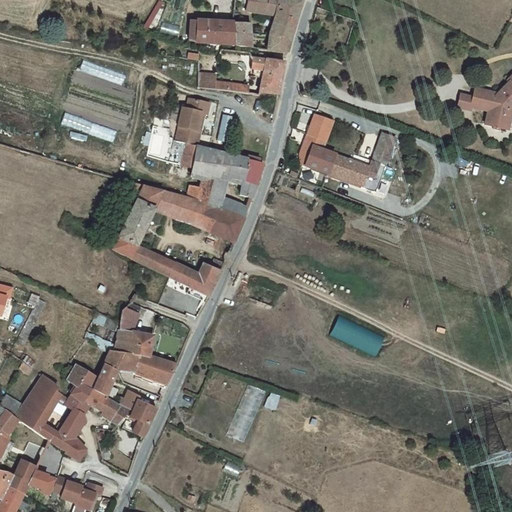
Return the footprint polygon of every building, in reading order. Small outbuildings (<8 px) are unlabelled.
[(250,2),(236,0),(235,0),(235,10),(248,12),(250,2)] [(299,12),(300,4),(302,1),(295,0),(236,0),(250,2),(248,12),(276,17),(268,50),(286,52),(291,41),(295,25),(299,12)] [(237,45),(235,23),(200,20),(198,40),(237,45)] [(254,25),(235,23),(237,45),(243,46),(253,48),(254,25)] [(227,48),(219,55),(224,56),(223,63),(252,69),(253,60),(249,52),(227,48)] [(219,55),(197,50),(196,63),(194,87),(218,92),(220,84),(223,63),(224,56),(219,55)] [(285,63),(253,60),(252,69),(250,89),(257,89),(257,93),(278,95),(285,63)] [(501,127),(506,108),(508,110),(511,107),(511,105),(511,72),(506,80),(507,81),(497,92),(493,96),(486,95),(487,91),(474,87),(472,97),(469,105),(487,110),(484,120),(490,122),(490,124),(501,127)] [(220,84),(218,92),(255,97),(257,93),(257,89),(250,89),(220,84)] [(469,105),(472,97),(459,94),(456,106),(469,109),(469,105)] [(184,146),(194,149),(199,134),(194,132),(198,116),(204,119),(207,107),(188,102),(185,112),(180,112),(175,131),(178,131),(173,144),(184,146)] [(506,108),(501,127),(506,129),(511,107),(508,110),(506,108)] [(61,124),(94,134),(98,123),(65,113),(61,124)] [(314,116),(303,144),(321,151),(331,123),(314,116)] [(404,135),(387,128),(371,171),(321,151),(303,144),(298,155),(310,160),(306,170),(379,198),(404,135)] [(193,170),(197,150),(194,149),(184,146),(179,168),(193,170)] [(255,188),(262,164),(208,152),(197,150),(193,170),(191,181),(203,184),(210,176),(227,181),(243,185),(240,196),(252,198),(255,188)] [(220,199),(227,181),(210,176),(203,184),(201,191),(198,205),(216,210),(220,199)] [(111,253),(146,269),(208,298),(220,273),(221,271),(205,263),(198,275),(135,247),(153,210),(234,244),(246,220),(216,210),(198,205),(186,201),(172,197),(128,183),(126,187),(140,193),(111,253)] [(198,205),(201,191),(190,189),(186,201),(198,205)] [(216,210),(246,220),(246,208),(220,199),(216,210)] [(13,292),(0,285),(0,317),(0,318),(13,292)] [(27,305),(33,307),(19,339),(28,342),(45,301),(31,295),(27,305)] [(123,308),(117,320),(115,327),(129,330),(136,314),(123,308)] [(378,355),(385,335),(337,318),(330,339),(378,355)] [(129,330),(115,327),(111,348),(143,352),(144,349),(150,335),(129,330)] [(21,344),(14,340),(11,347),(17,351),(21,344)] [(161,386),(173,360),(144,349),(143,352),(111,348),(106,348),(105,350),(100,362),(102,363),(90,390),(101,395),(102,395),(113,369),(133,370),(144,374),(142,379),(161,386)] [(36,371),(22,361),(17,368),(32,377),(36,371)] [(99,406),(105,396),(102,395),(101,395),(90,390),(89,390),(87,389),(93,374),(74,364),(66,379),(75,385),(70,394),(85,402),(86,400),(99,406)] [(14,416),(21,421),(24,423),(51,382),(43,376),(41,375),(24,400),(14,416)] [(24,423),(34,430),(47,439),(63,449),(62,450),(78,458),(85,447),(75,436),(80,427),(67,420),(60,433),(42,422),(61,394),(56,390),(58,387),(51,382),(24,423)] [(132,408),(136,398),(138,394),(127,389),(121,403),(127,406),(132,408)] [(0,401),(0,405),(4,409),(6,410),(14,416),(24,400),(7,390),(0,401)] [(70,394),(67,398),(65,403),(73,407),(81,411),(85,402),(70,394)] [(127,406),(121,403),(120,403),(105,396),(99,406),(97,410),(116,419),(122,413),(127,406)] [(153,405),(136,398),(132,408),(127,406),(122,413),(133,417),(129,428),(141,433),(142,431),(143,428),(153,405)] [(80,427),(84,420),(81,411),(73,407),(67,420),(80,427)] [(6,410),(4,409),(0,414),(0,431),(9,437),(21,421),(14,416),(6,410)] [(9,437),(0,431),(0,457),(12,438),(9,437)] [(42,454),(26,449),(25,452),(17,470),(12,469),(10,475),(7,483),(10,484),(24,492),(26,489),(29,483),(29,482),(34,474),(36,468),(37,466),(42,454)] [(54,484),(56,478),(57,477),(48,473),(36,468),(34,474),(29,482),(29,483),(42,488),(42,490),(51,494),(53,489),(54,484)] [(7,483),(10,475),(0,471),(0,484),(0,483),(9,488),(10,484),(7,483)] [(66,481),(56,478),(54,484),(53,489),(62,492),(61,496),(76,500),(81,484),(66,479),(66,481)] [(86,488),(80,486),(75,503),(85,506),(89,507),(94,491),(100,493),(102,485),(88,480),(86,488)] [(0,498),(3,500),(9,488),(0,483),(0,484),(0,498)] [(24,492),(10,484),(9,488),(3,500),(16,506),(19,502),(22,496),(24,492)] [(14,511),(16,506),(3,500),(1,505),(0,507),(0,511),(14,511)] [(83,511),(85,506),(75,503),(71,511),(83,511)]
